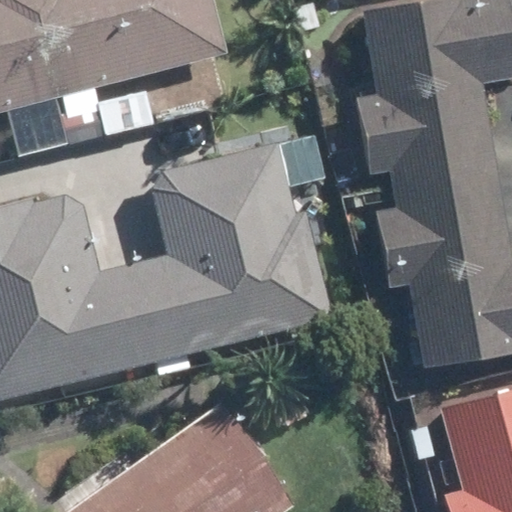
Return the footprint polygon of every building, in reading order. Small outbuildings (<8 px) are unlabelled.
[(0,0),(0,116),(45,105),(17,0),(0,0)] [(17,0),(45,105),(221,59),(205,0),(17,0)] [(371,99),(348,103),(362,177),(389,173),(391,188),(490,171),(475,87),(511,79),(511,66),(500,0),(469,0),(358,20),(371,99)] [(312,7),(289,12),(294,36),(316,32),(312,7)] [(147,128),(140,98),(93,109),(100,139),(147,128)] [(0,403),(325,323),(298,217),(290,220),(271,147),(157,178),(147,194),(163,262),(93,277),(79,212),(57,201),(0,215),(0,403)] [(391,188),(395,209),(368,214),(381,290),(404,286),(421,373),(511,357),(511,261),(506,263),(490,171),(391,188)] [(372,309),(377,333),(400,327),(393,303),(372,309)] [(511,511),(511,392),(437,414),(459,494),(440,500),(443,511),(511,511)] [(212,411),(72,511),(285,511),(286,511),(212,411)]
